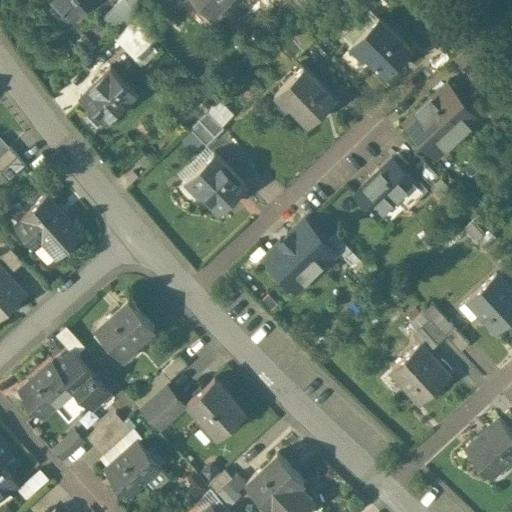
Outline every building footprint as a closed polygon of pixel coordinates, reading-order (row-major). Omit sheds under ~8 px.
[(89,0),(53,0),(72,18),(89,0)] [(131,4),(126,0),(118,0),(114,4),(130,21),(137,14),(139,12),(131,4)] [(134,0),(131,4),(139,12),(151,0),(134,0)] [(197,0),(213,15),(227,0),(197,0)] [(304,14),(290,0),(287,0),(281,6),(296,22),(304,14)] [(290,0),(304,14),(318,0),(290,0)] [(130,21),(114,37),(134,56),(157,34),(137,14),(130,21)] [(410,47),(378,15),(353,40),(386,72),(410,47)] [(472,38),(456,20),(439,36),(455,53),(472,38)] [(296,22),(275,42),(292,59),(312,39),(296,22)] [(480,46),(472,38),(455,53),(463,62),(464,62),(480,46)] [(501,71),(480,46),(464,62),(478,77),(482,74),(489,82),(501,71)] [(135,90),(110,64),(79,94),(90,105),(104,119),(105,120),(135,90)] [(334,97),(303,66),(277,91),(308,122),(334,97)] [(443,84),(406,119),(437,153),(473,119),(465,109),(466,108),(443,84)] [(90,105),(84,111),(84,114),(95,125),(98,125),(104,119),(90,105)] [(224,127),(207,109),(190,126),(207,143),(224,127)] [(9,146),(0,154),(0,169),(17,155),(9,146)] [(214,151),(188,176),(220,208),(246,183),(214,151)] [(17,155),(0,169),(7,179),(25,163),(17,155)] [(392,157),(356,193),(379,216),(401,195),(409,203),(422,190),(413,181),(414,180),(392,157)] [(453,190),(425,160),(416,167),(445,197),(453,190)] [(141,162),(133,170),(136,173),(144,165),(141,162)] [(83,233),(47,192),(21,216),(22,217),(14,224),(30,241),(37,234),(57,256),(83,233)] [(300,219),(265,255),(288,278),(311,256),(320,265),(331,253),(323,245),(324,243),(300,219)] [(352,250),(336,232),(328,240),(344,257),(352,250)] [(22,260),(0,235),(0,253),(13,268),(22,260)] [(0,313),(24,293),(0,265),(0,313)] [(511,317),(511,289),(496,272),(468,298),(486,317),(484,319),(496,332),(511,317)] [(127,296),(95,325),(121,354),(153,325),(127,296)] [(429,317),(412,333),(419,341),(427,350),(445,334),(443,332),(429,317)] [(468,341),(452,324),(443,332),(445,334),(459,349),(468,341)] [(427,350),(419,341),(391,366),(409,385),(406,388),(420,402),(450,374),(427,350)] [(95,375),(72,349),(56,364),(74,385),(88,401),(91,404),(107,390),(95,376),(95,375)] [(178,354),(161,369),(169,378),(186,363),(178,354)] [(52,359),(19,388),(41,414),(54,403),(74,385),(56,364),(52,359)] [(169,378),(161,369),(154,376),(162,385),(166,381),(169,378)] [(215,376),(188,400),(219,434),(245,410),(215,376)] [(162,385),(138,406),(158,428),(186,403),(166,381),(162,385)] [(74,385),(54,403),(59,408),(64,403),(73,414),(80,408),(81,409),(82,407),(82,406),(88,401),(74,385)] [(115,411),(87,435),(95,444),(123,419),(115,411)] [(511,430),(499,416),(464,447),(491,476),(511,456),(511,430)] [(123,419),(95,444),(102,453),(130,428),(123,419)] [(61,456),(85,439),(76,426),(52,443),(61,456)] [(0,438),(0,493),(16,483),(0,459),(0,456),(8,451),(0,438)] [(136,438),(105,466),(128,492),(147,474),(143,471),(156,460),(136,438)] [(278,451),(246,481),(272,508),(304,478),(278,451)] [(240,485),(224,468),(207,483),(223,501),(240,485)]
